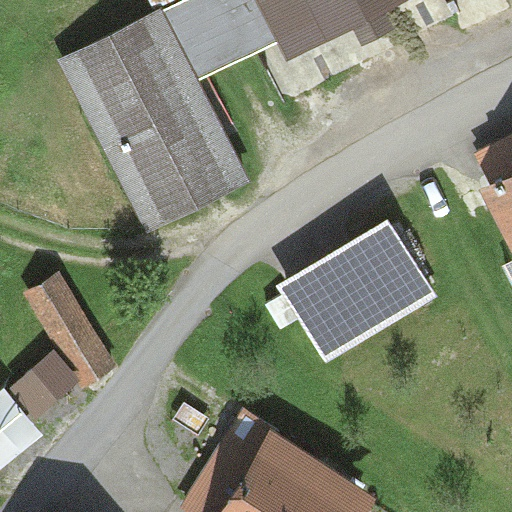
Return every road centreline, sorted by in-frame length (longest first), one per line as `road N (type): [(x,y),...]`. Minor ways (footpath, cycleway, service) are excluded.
road 1 (unclassified): [(511,87),(296,204),(250,238),(210,276),(25,511)]
road 2 (track): [(0,222),(96,254),(250,238)]
